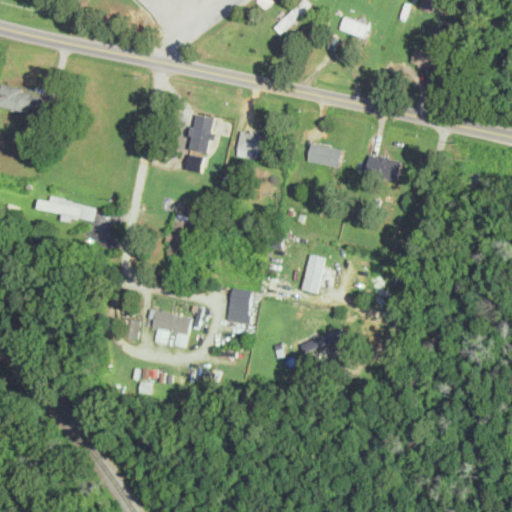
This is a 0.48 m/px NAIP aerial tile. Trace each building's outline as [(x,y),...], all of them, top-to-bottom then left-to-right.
[(302,0),(277,25),(283,32),(313,3),(310,0),(302,0)] [(422,0),(421,6),(434,10),(436,0),(422,0)] [(371,24),(347,14),(342,27),(366,36),(371,24)] [(437,66),(440,52),(415,47),(413,62),(437,66)] [(0,97),(0,103),(36,111),(41,90),(3,82),(0,97)] [(218,115),(197,112),(192,148),(212,151),(218,115)] [(239,148),(272,155),(276,134),(244,127),(239,148)] [(345,147),(313,141),(310,159),(342,165),(345,147)] [(400,179),(405,159),(372,151),(367,171),(400,179)] [(202,170),(206,155),(191,152),(188,167),(202,170)] [(65,211),(64,216),(96,220),(98,201),(41,194),(40,208),(65,211)] [(168,253),(187,255),(193,215),(175,212),(168,253)] [(327,255),(312,252),(305,287),(319,290),(327,255)] [(250,321),(255,288),(234,285),(229,318),(250,321)] [(194,315),(156,308),(153,326),(161,328),(159,339),(168,341),(170,329),(179,331),(177,342),(188,344),(194,315)] [(140,336),(142,319),(130,317),(127,334),(140,336)] [(307,351),(346,334),(342,327),(304,342),(307,351)]
